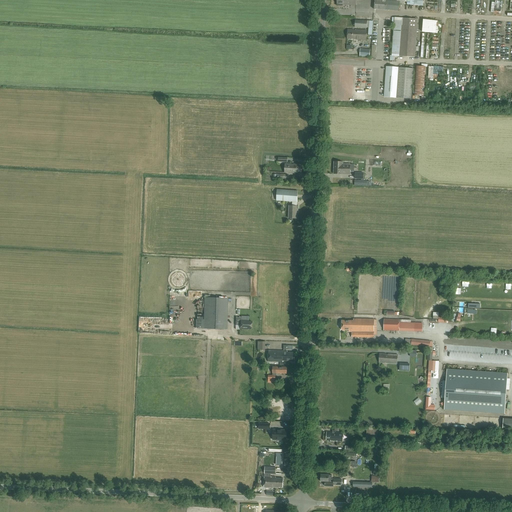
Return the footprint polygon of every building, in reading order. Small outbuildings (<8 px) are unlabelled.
[(423,6),(423,0),(410,0),(410,2),(408,2),(407,0),(375,0),(374,9),(387,10),(398,11),(399,1),(407,2),(407,5),(423,6)] [(403,18),(400,56),(414,57),(417,19),(403,18)] [(435,33),(437,21),(423,19),(422,32),(435,33)] [(366,40),(366,30),(356,30),(348,29),(347,39),(359,39),(359,40),(366,40)] [(424,96),(426,67),(415,66),(413,96),(424,96)] [(384,97),(396,98),(411,99),(414,69),(399,68),(386,67),(384,97)] [(350,174),(350,172),(354,172),(354,165),(350,165),(343,164),(343,162),(334,162),(334,174),(350,174)] [(302,174),(302,164),(285,164),(284,173),(302,174)] [(297,202),(298,191),(277,190),(276,200),(297,202)] [(298,211),(298,206),(289,206),(289,218),(289,219),(290,220),(292,220),(293,219),(293,218),(297,218),(297,211),(298,211)] [(204,297),(204,320),(196,320),(195,328),(227,329),(228,298),(204,297)] [(252,329),(252,321),(246,321),(241,320),(241,317),(236,317),(236,325),(241,326),(240,330),(248,330),(248,329),(252,329)] [(374,337),(374,319),(354,319),(354,321),(342,320),(342,330),(349,330),(349,331),(352,331),(352,337),(374,337)] [(416,324),(405,324),(399,324),(399,319),(384,319),(384,330),(405,331),(415,332),(423,332),(423,324),(416,324)] [(283,358),(283,351),(269,350),(268,361),(280,362),(280,358),(283,358)] [(280,358),(280,362),(283,362),(283,361),(293,361),(293,352),(287,352),(287,351),(283,351),(283,358),(280,358)] [(397,364),(398,354),(380,353),(379,362),(397,364)] [(400,363),(399,371),(409,371),(409,364),(400,363)] [(287,373),(287,367),(273,366),(273,375),(268,375),(268,379),(275,379),(275,375),(277,375),(277,373),(287,373)] [(445,397),(444,410),(505,414),(508,371),(447,369),(446,379),(442,379),(441,397),(445,397)] [(511,416),(503,416),(503,417),(502,428),(511,427),(511,416)] [(273,439),(286,440),(287,431),(273,430),(273,439)] [(343,441),(343,433),(327,432),(326,440),(343,441)] [(264,487),(272,488),(273,477),(269,476),(269,475),(275,475),(276,467),(265,467),(264,487)] [(321,481),(325,482),(325,486),(333,486),(333,485),(341,485),(342,479),(333,479),(332,479),(332,475),(329,475),(321,474),(321,481)] [(273,477),(272,488),(273,488),(279,488),(279,487),(283,487),(283,478),(276,478),(276,477),(273,477)]
